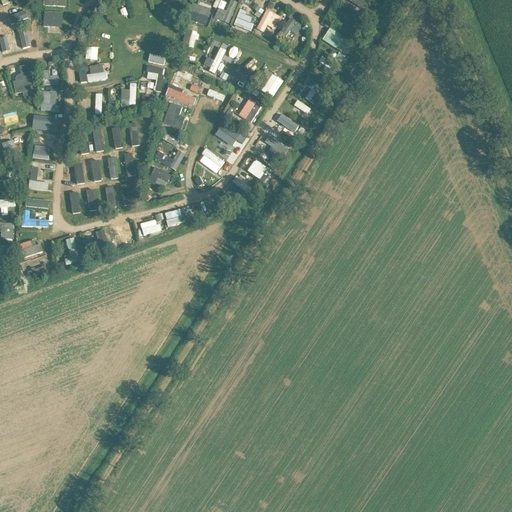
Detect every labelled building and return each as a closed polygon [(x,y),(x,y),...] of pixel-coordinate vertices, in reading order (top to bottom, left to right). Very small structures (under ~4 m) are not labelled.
[(214,19),(230,24),(236,2),(230,0),(227,11),(218,8),(214,19)] [(256,4),(252,9),(257,12),(257,13),(258,12),(261,8),(256,4)] [(250,23),(252,17),(245,15),(247,12),(240,9),(233,26),(250,32),(253,24),(250,23)] [(265,9),(256,29),(271,37),(280,17),(265,9)] [(47,10),(46,20),(59,22),(61,12),(47,10)] [(290,18),(278,34),(288,42),(301,27),(290,18)] [(330,27),(321,40),(341,53),(349,40),(330,27)] [(188,30),(184,46),(195,48),(198,33),(188,30)] [(18,34),(0,35),(1,43),(13,42),(13,45),(19,45),(18,34)] [(321,58),(319,62),(329,68),(331,63),(321,58)] [(90,74),(86,75),(87,82),(106,80),(105,64),(90,66),(90,74)] [(20,75),(13,75),(14,96),(30,96),(29,65),(19,66),(20,75)] [(89,65),(79,66),(80,73),(90,71),(89,65)] [(161,93),(166,70),(150,66),(144,89),(161,93)] [(238,69),(233,80),(244,85),(248,74),(238,69)] [(41,85),(59,85),(58,76),(50,76),(50,70),(41,70),(41,85)] [(222,73),(220,78),(226,81),(228,76),(222,73)] [(272,74),(260,91),(272,99),(283,82),(272,74)] [(307,77),(302,85),(319,95),(324,87),(307,77)] [(136,105),(135,83),(129,84),(129,89),(120,90),(121,105),(136,105)] [(193,106),(196,98),(181,93),(182,89),(169,85),(165,97),(193,106)] [(42,111),(56,111),(57,91),(42,91),(42,111)] [(250,123),(261,106),(249,98),(238,116),(250,123)] [(316,100),(312,106),(318,110),(322,104),(316,100)] [(307,114),(310,109),(297,101),(294,106),(307,114)] [(231,106),(226,115),(231,118),(236,109),(231,106)] [(82,111),(78,115),(82,120),(86,116),(82,111)] [(287,118),(281,123),(290,132),(295,127),(287,118)] [(241,144),(245,138),(222,122),(214,134),(233,146),(236,141),(241,144)] [(166,133),(162,140),(175,147),(179,141),(166,133)] [(44,138),(42,145),(53,147),(52,152),(55,153),(57,141),(44,138)] [(33,158),(54,159),(54,152),(42,152),(42,140),(34,140),(33,158)] [(14,141),(2,144),(7,162),(19,159),(14,141)] [(182,142),(180,146),(186,150),(189,145),(182,142)] [(174,153),(171,160),(163,157),(159,167),(174,173),(182,157),(174,153)] [(251,166),(263,174),(267,168),(255,160),(251,166)] [(30,167),(29,189),(48,190),(48,182),(37,182),(38,167),(30,167)] [(148,182),(165,189),(171,175),(153,168),(148,182)] [(232,183),(248,194),(253,189),(236,177),(232,183)] [(145,193),(141,197),(147,203),(151,198),(145,193)] [(13,198),(0,200),(0,208),(14,206),(13,198)] [(199,205),(193,207),(196,214),(202,212),(199,205)] [(48,227),(48,220),(35,220),(35,210),(20,210),(20,227),(48,227)] [(165,215),(168,226),(184,222),(181,211),(165,215)] [(66,240),(71,260),(78,259),(73,238),(66,240)] [(27,255),(42,254),(41,241),(21,242),(22,248),(27,248),(27,255)] [(23,274),(17,277),(20,284),(25,282),(23,274)]
